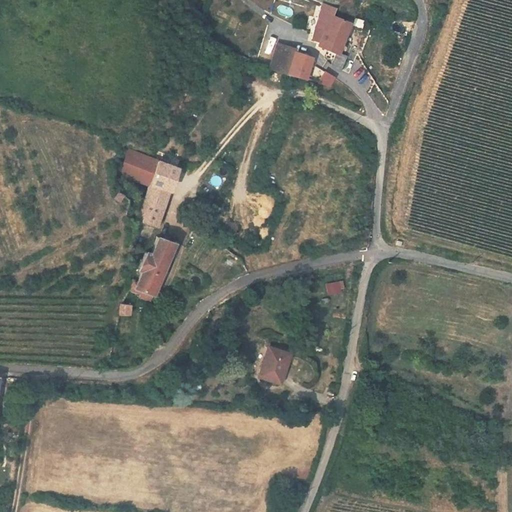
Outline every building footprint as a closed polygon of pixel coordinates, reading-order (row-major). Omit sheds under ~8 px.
[(334,8),(321,3),(311,40),(318,42),(317,45),(337,54),(337,52),(344,35),(327,28),(332,14),(334,8)] [(349,21),(332,14),(327,28),(344,35),(349,21)] [(284,57),(278,79),(314,93),(320,72),(305,67),(306,63),(284,57)] [(347,80),(351,68),(340,66),(337,76),(347,80)] [(327,85),(323,96),(335,101),(340,90),(327,85)] [(171,170),(183,174),(185,165),(161,159),(159,167),(171,170)] [(167,236),(183,174),(171,170),(159,167),(145,164),(139,186),(160,192),(150,232),(167,236)] [(147,305),(159,308),(161,308),(177,255),(163,251),(158,270),(153,269),(148,286),(150,287),(147,298),(138,297),(137,309),(146,310),(147,305)] [(177,255),(161,308),(166,309),(182,256),(177,255)] [(330,283),(331,292),(345,290),(344,281),(330,283)] [(335,295),(337,304),(349,302),(347,293),(335,295)] [(118,315),(130,316),(130,304),(118,304),(118,315)] [(157,314),(159,308),(147,305),(146,310),(146,313),(157,314)] [(139,321),(130,320),(129,330),(138,331),(139,321)] [(268,347),(260,375),(280,381),(289,353),(268,347)]
